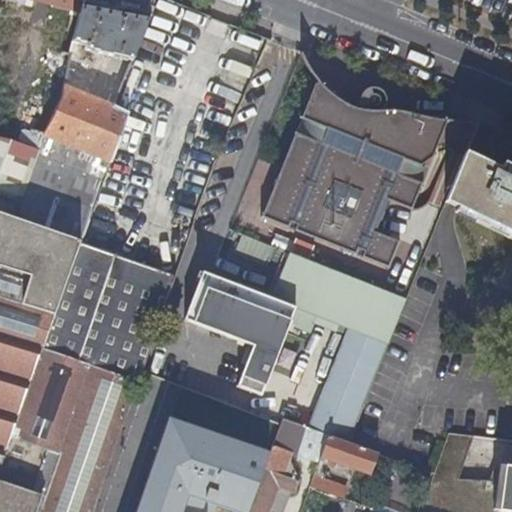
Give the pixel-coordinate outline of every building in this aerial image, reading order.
[(52,7),(81,13),(84,0),(53,0),(52,4),(52,7)] [(84,0),(81,13),(74,43),(87,46),(86,50),(89,50),(89,51),(134,61),(154,10),(151,8),(153,0),(84,0)] [(306,60),(300,53),(302,56),(307,69),(303,80),(311,83),(314,77),(318,80),(317,82),(316,82),(302,116),(301,115),(301,117),(302,117),(304,118),(310,105),(340,118),(349,104),(339,97),(322,81),(312,70),(306,60)] [(357,108),(349,104),(340,118),(310,105),(304,118),(309,120),(303,134),(298,132),(280,174),(271,196),(307,210),(299,232),(356,255),(359,248),(366,251),(363,257),(391,268),(391,266),(390,266),(400,243),(401,243),(402,240),(376,231),(381,220),(384,222),(385,220),(382,218),(384,211),(388,213),(389,211),(385,209),(389,199),(414,209),(423,183),(424,183),(425,181),(424,181),(416,178),(421,164),(433,156),(446,124),(449,118),(434,117),(414,113),(410,112),(403,126),(378,116),(379,112),(382,111),(387,104),(387,98),(387,95),(384,91),(380,88),(376,87),(371,87),(366,90),(363,94),(361,99),(363,107),(362,111),(356,110),(357,108)] [(44,134),(39,150),(38,153),(39,153),(20,220),(83,241),(111,163),(128,115),(115,109),(115,107),(65,88),(62,100),(46,135),(44,134)] [(309,120),(304,118),(298,132),(303,134),(309,120)] [(468,122),(449,118),(446,124),(474,135),(478,125),(468,122)] [(479,125),(478,125),(474,135),(467,153),(468,154),(479,125)] [(479,125),(468,154),(469,154),(481,126),(479,125)] [(298,132),(296,131),(295,131),(294,133),(295,134),(280,174),(298,132)] [(0,140),(0,213),(20,220),(39,153),(38,153),(39,150),(0,140)] [(468,154),(448,203),(456,207),(511,233),(511,166),(504,163),(501,169),(469,154),(468,154)] [(416,178),(424,181),(433,156),(421,164),(416,178)] [(298,224),(296,231),(299,232),(307,210),(271,196),(264,215),(262,215),(262,217),(289,228),(292,222),(298,224)] [(0,511),(95,511),(128,418),(140,382),(45,349),(82,243),(83,241),(20,220),(0,213),(0,511)] [(274,247),(245,235),(237,255),(266,266),(274,247)] [(176,275),(82,243),(45,349),(140,382),(143,372),(176,275)] [(254,346),(238,387),(262,397),(297,310),(353,331),(313,431),(329,437),(351,444),(376,381),(406,299),(291,253),(272,300),(254,346)] [(186,319),(254,346),(272,300),(204,273),(186,319)] [(215,511),(218,504),(238,511),(248,511),(265,468),(271,452),(172,418),(140,511),(215,511)] [(450,433),(436,474),(422,511),(502,511),(503,509),(511,510),(511,465),(508,465),(506,483),(462,478),(475,436),(450,433)] [(351,444),(329,437),(322,457),(372,475),(380,454),(351,444)] [(301,482),(265,468),(248,511),(270,511),(280,487),(296,493),(301,482)] [(325,492),(316,511),(340,511),(345,500),(325,492)]
